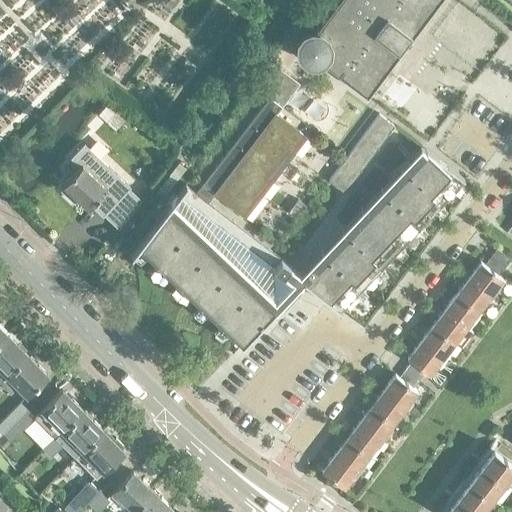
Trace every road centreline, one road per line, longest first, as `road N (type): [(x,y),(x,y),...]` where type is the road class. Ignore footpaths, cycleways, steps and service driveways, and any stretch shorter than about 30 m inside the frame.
road 1 (secondary): [(0,245),(174,422),(283,511)]
road 2 (residential): [(293,446),(511,167)]
